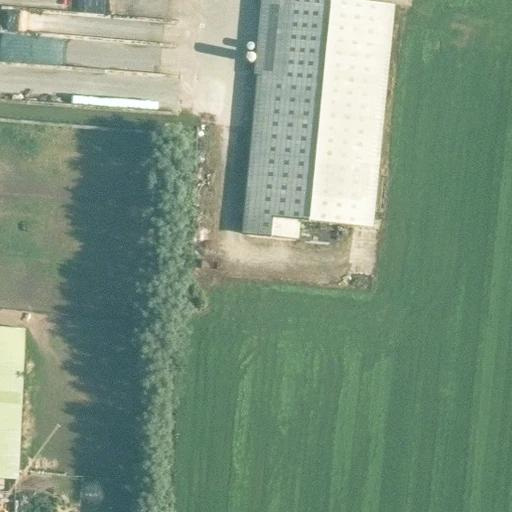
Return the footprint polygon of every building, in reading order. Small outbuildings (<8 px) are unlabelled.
[(70,0),(70,12),(173,19),(174,0),(70,0)] [(256,76),(242,234),(298,239),(300,222),(374,229),(394,4),(351,0),(261,0),(255,76),(256,76)] [(190,44),(54,36),(56,10),(0,6),(0,64),(188,75),(190,44)] [(195,150),(217,151),(218,122),(196,122),(195,150)] [(0,478),(18,479),(24,331),(0,330),(0,478)]
